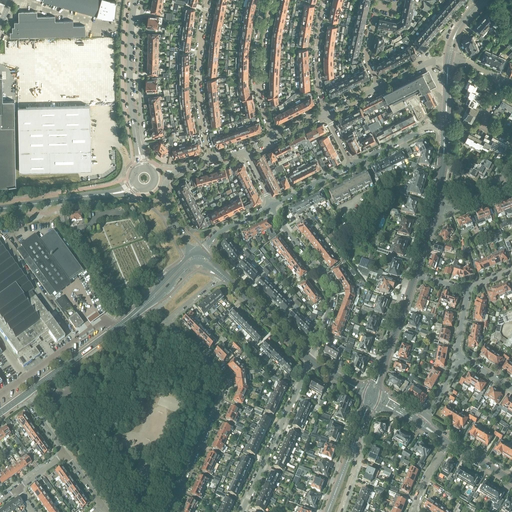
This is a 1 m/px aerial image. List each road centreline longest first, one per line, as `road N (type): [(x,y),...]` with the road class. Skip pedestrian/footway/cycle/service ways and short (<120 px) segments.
road 1 (residential): [(168,511),(223,382),(164,322)]
road 2 (residential): [(271,205),(330,285),(310,360)]
road 3 (residential): [(241,511),(310,360)]
road 4 (residential): [(212,160),(198,92),(207,0)]
road 5 (primary): [(138,147),(129,82),(134,0)]
road 6 (residential): [(116,328),(97,325),(0,396)]
road 7 (tertiary): [(414,274),(371,395)]
road 8 (tertiary): [(310,360),(221,274)]
